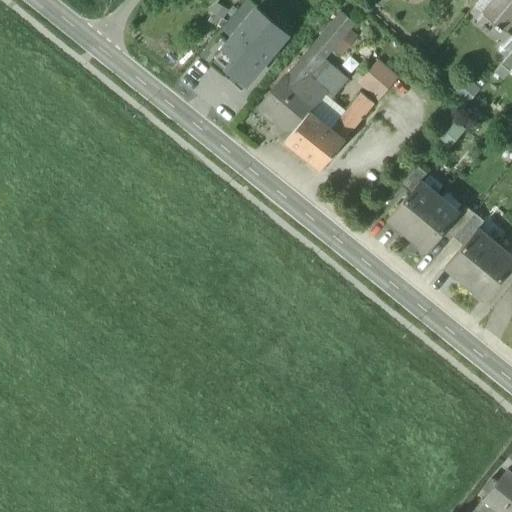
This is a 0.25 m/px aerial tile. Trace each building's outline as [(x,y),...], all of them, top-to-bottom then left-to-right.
[(511,0),(494,0),(483,13),(497,25),(496,26),(501,30),(502,29),(504,31),(511,21),(511,0)] [(216,57),(247,83),(288,35),(257,9),(216,57)] [(342,12),(278,90),(275,88),(258,108),(271,119),(273,117),(291,133),(309,112),(310,113),(317,105),(326,94),(306,77),(353,21),(342,12)] [(392,77),(376,64),(369,73),(384,86),(392,77)] [(469,79),(456,93),(467,103),(480,89),(469,79)] [(310,113),(309,112),(291,133),(285,140),(319,168),(373,103),(360,93),(330,129),(326,126),(310,113)] [(333,118),(317,105),(310,113),(326,126),(333,118)] [(454,121),(437,135),(445,144),(462,130),(454,121)] [(417,165),(400,184),(409,192),(420,180),(421,181),(427,173),(417,165)] [(409,192),(388,217),(408,233),(439,196),(421,181),(420,180),(409,192)] [(439,196),(408,233),(427,250),(445,229),(458,213),(458,212),(439,196)] [(458,213),(445,229),(454,237),(475,212),(465,204),(458,212),(458,213)] [(475,212),(454,237),(463,245),(478,227),(479,228),(485,221),(475,212)] [(463,245),(445,266),(464,283),(497,244),(479,228),(478,227),(463,245)] [(511,255),(497,244),(464,283),(484,299),(511,266),(511,255)] [(511,511),(511,473),(507,470),(496,483),(491,479),(483,488),(488,493),(473,511),(511,511)]
